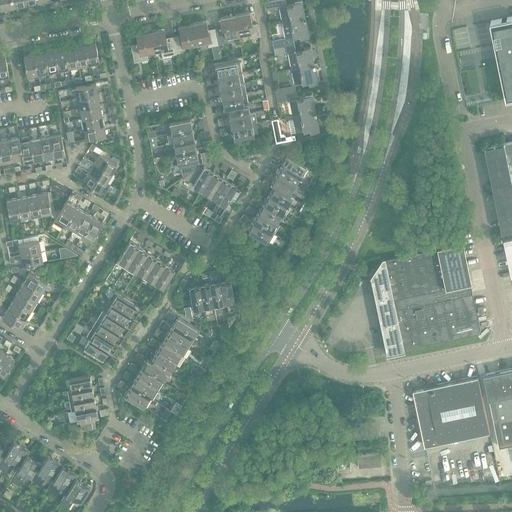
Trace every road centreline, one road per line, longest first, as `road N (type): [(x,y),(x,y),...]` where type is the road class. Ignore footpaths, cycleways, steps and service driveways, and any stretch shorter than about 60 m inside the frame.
road 1 (secondary): [(293,345),(354,239),(377,174),(399,67),(401,0)]
road 2 (secondary): [(386,0),(364,161),(328,246),(274,334)]
road 3 (residential): [(215,246),(258,173),(220,153),(202,85),(129,102)]
road 4 (residential): [(89,460),(113,423),(115,374),(183,270),(203,264),(215,246)]
road 5 (unclassified): [(509,347),(460,129)]
road 6 (secondary): [(274,334),(168,511)]
road 7 (secondary): [(191,511),(293,345)]
road 8 (residential): [(42,349),(125,217)]
road 9 (unclassified): [(404,510),(392,372)]
road 10 (residential): [(125,217),(50,173),(0,183)]
road 11 (unclassified): [(460,129),(444,0)]
